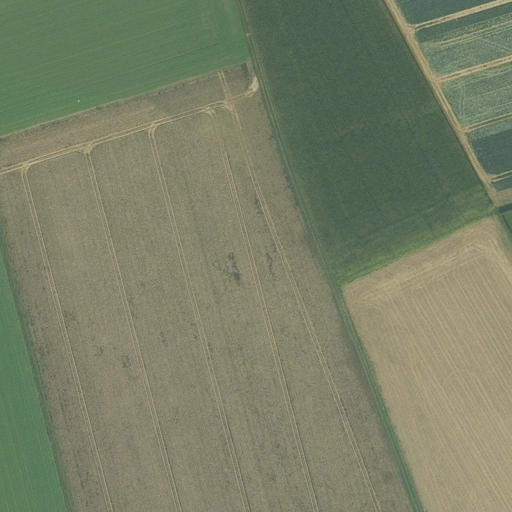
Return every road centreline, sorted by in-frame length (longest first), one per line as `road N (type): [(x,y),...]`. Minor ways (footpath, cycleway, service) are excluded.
road 1 (track): [(419,511),(291,170),(242,0)]
road 2 (track): [(67,511),(0,246)]
